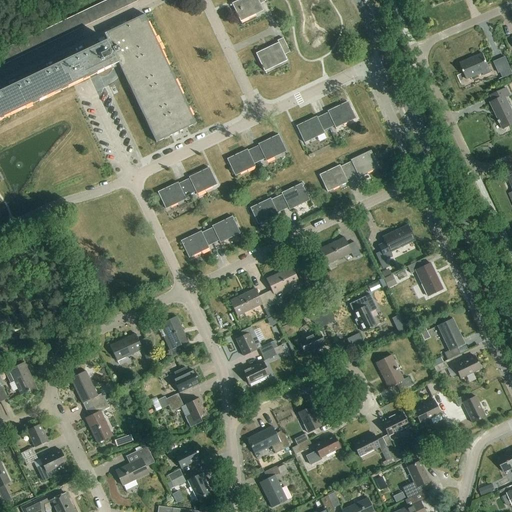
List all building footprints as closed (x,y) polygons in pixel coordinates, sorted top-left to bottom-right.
[(109,0),(101,4),(107,17),(123,9),(118,0),(109,0)] [(118,0),(123,9),(128,7),(124,0),(118,0)] [(240,0),(232,4),(241,22),(264,10),(261,4),(266,1),(265,0),(240,0)] [(101,19),(107,17),(101,4),(95,7),(101,19)] [(96,22),(101,19),(95,7),(90,9),(96,22)] [(91,24),(96,22),(90,9),(85,11),(91,24)] [(86,27),(91,24),(85,11),(80,14),(86,27)] [(80,29),(86,27),(80,14),(74,17),(80,29)] [(107,40),(0,90),(0,118),(118,63),(124,77),(156,143),(197,124),(144,15),(104,34),(107,40)] [(75,32),(80,29),(74,17),(69,19),(75,32)] [(70,34),(75,32),(69,19),(64,21),(70,34)] [(64,37),(70,34),(64,21),(58,24),(64,37)] [(59,39),(64,37),(58,24),(53,26),(59,39)] [(54,42),(59,39),(53,26),(48,29),(54,42)] [(49,44),(54,42),(48,29),(43,31),(49,44)] [(44,47),(49,44),(43,31),(38,34),(44,47)] [(39,49),(44,47),(38,34),(33,36),(39,49)] [(33,51),(39,49),(33,36),(27,39),(33,51)] [(284,37),(278,40),(279,42),(257,53),(263,66),(262,66),(263,68),(264,68),(265,71),(288,60),(285,53),(290,51),(284,37)] [(29,54),(33,51),(27,39),(22,41),(29,54)] [(23,56),(29,54),(22,41),(17,44),(23,56)] [(18,59),(23,56),(17,44),(12,46),(18,59)] [(12,61),(18,59),(12,46),(6,49),(12,61)] [(7,64),(12,61),(6,49),(1,51),(7,64)] [(483,54),(461,64),(464,73),(468,81),(484,73),(485,76),(492,73),(483,54)] [(511,73),(505,57),(493,62),(498,74),(500,73),(502,76),(503,79),(511,75),(511,73)] [(511,110),(506,97),(510,95),(507,89),(491,97),(493,102),(490,104),(503,130),(511,125),(511,110)] [(323,116),(329,129),(334,126),(335,129),(356,119),(348,102),(327,112),(328,113),(323,116)] [(323,132),(329,129),(323,116),(317,118),(317,117),(297,126),(305,143),(324,134),(323,132)] [(254,148),(260,162),(265,159),(267,162),(286,152),(278,135),(258,145),(259,146),(254,148)] [(254,165),(260,162),(254,148),(248,151),(248,150),(227,160),(235,177),(255,167),(254,165)] [(346,165),(352,178),(357,175),(358,178),(379,168),(371,151),(350,161),(351,162),(346,165)] [(346,181),(352,178),(346,165),(340,168),(339,166),(320,176),(327,192),(347,183),(346,181)] [(184,181),(190,194),(196,192),(197,195),(217,185),(209,168),(189,178),(190,179),(184,181)] [(185,197),(190,194),(184,181),(179,184),(178,183),(158,192),(166,209),(186,200),(185,197)] [(277,198),(283,211),(289,208),(290,210),(310,201),(302,184),(282,194),(283,195),(277,198)] [(277,213),(283,211),(277,198),(271,201),(271,199),(251,209),(258,225),(279,216),(277,213)] [(208,231),(214,243),(219,241),(220,244),(240,234),(232,218),(212,227),(213,229),(208,231)] [(379,245),(386,260),(393,257),(391,252),(416,240),(408,224),(383,236),(386,242),(379,245)] [(208,246),(214,243),(208,231),(202,234),(202,232),(181,242),(189,259),(209,249),(208,246)] [(354,258),(361,254),(355,242),(349,245),(345,237),(319,249),(327,265),(352,253),(354,258)] [(431,263),(423,267),(420,260),(408,266),(411,273),(416,271),(427,296),(443,289),(431,263)] [(391,265),(383,269),(386,276),(394,273),(391,265)] [(265,294),(271,306),(278,303),(275,294),(299,283),(292,267),(267,279),(272,290),(265,294)] [(391,275),(383,280),(388,289),(396,285),(391,275)] [(256,289),(230,301),(237,317),(262,305),(265,309),(271,306),(265,294),(259,296),(256,289)] [(369,295),(350,304),(363,332),(377,325),(371,312),(376,310),(369,295)] [(316,310),(324,326),(333,322),(326,306),(316,310)] [(318,329),(324,326),(316,310),(303,317),(315,323),(318,329)] [(79,317),(82,322),(90,318),(88,313),(79,317)] [(167,360),(171,358),(184,352),(181,346),(189,342),(177,317),(161,324),(167,336),(164,338),(170,351),(168,351),(169,354),(165,356),(167,360)] [(458,347),(466,343),(454,318),(438,326),(449,351),(445,353),(449,360),(461,354),(458,347)] [(273,349),(271,344),(260,348),(258,343),(259,343),(252,327),(241,333),(243,337),(236,340),(243,356),(259,349),(262,355),(273,349)] [(306,355),(325,345),(319,332),(299,341),(306,355)] [(353,345),(364,341),(361,333),(350,337),(353,345)] [(156,361),(151,351),(146,339),(139,342),(136,334),(109,346),(117,362),(142,350),(144,354),(143,355),(148,364),(156,361)] [(280,346),(273,349),(262,355),(265,361),(283,353),(280,346)] [(400,391),(412,385),(408,377),(404,380),(392,355),(376,363),(388,388),(396,384),(400,391)] [(461,379),(481,369),(474,355),(454,365),(461,379)] [(8,370),(9,370),(4,372),(10,384),(14,382),(21,396),(37,388),(24,362),(8,370)] [(250,385),(269,376),(263,362),(243,371),(250,385)] [(446,362),(434,367),(437,373),(449,368),(446,362)] [(185,368),(169,376),(171,381),(173,380),(180,394),(200,384),(193,370),(190,372),(189,370),(185,368)] [(87,410),(106,401),(102,394),(98,396),(86,371),(70,379),(82,404),(83,404),(87,410)] [(433,382),(438,394),(444,391),(439,379),(433,382)] [(432,397),(438,394),(433,382),(426,385),(432,397)] [(111,388),(104,392),(108,400),(115,397),(111,388)] [(169,406),(181,400),(178,394),(166,400),(165,396),(157,400),(155,398),(150,401),(155,412),(169,405),(169,406)] [(476,396),(467,401),(465,396),(455,401),(458,406),(463,404),(472,423),(486,417),(476,396)] [(186,406),(181,409),(191,428),(203,422),(201,418),(207,415),(199,399),(185,405),(186,406)] [(181,400),(169,406),(172,412),(184,406),(181,400)] [(421,424),(441,414),(434,400),(414,410),(421,424)] [(106,401),(87,410),(90,416),(85,419),(97,444),(113,436),(101,411),(109,408),(106,401)] [(308,433),(322,426),(312,407),(298,414),(308,433)] [(382,423),(388,435),(382,438),(395,463),(404,459),(401,454),(398,455),(389,436),(409,427),(402,413),(382,423)] [(35,447),(49,441),(41,425),(27,431),(35,447)] [(283,449),(290,445),(283,431),(276,434),(273,427),(247,439),(255,455),(272,447),(276,454),(284,450),(283,449)] [(298,445),(308,439),(306,434),(295,440),(298,445)] [(376,441),(373,434),(353,444),(360,457),(380,448),(381,450),(386,461),(382,463),(384,468),(395,463),(382,438),(376,441)] [(114,441),(116,448),(132,442),(130,435),(114,441)] [(311,465),(321,460),(321,459),(341,449),(334,435),(314,445),(317,451),(307,456),(311,465)] [(308,439),(298,445),(291,448),(294,455),(312,446),(308,439)] [(427,449),(424,442),(414,446),(417,453),(427,449)] [(125,456),(129,464),(116,471),(123,487),(149,475),(145,468),(156,463),(147,446),(125,456)] [(182,469),(202,459),(195,446),(175,455),(182,469)] [(24,461),(36,455),(33,448),(21,454),(24,461)] [(40,460),(43,465),(37,468),(43,482),(50,479),(48,473),(67,463),(61,450),(40,460)] [(511,452),(498,459),(505,472),(511,468),(511,452)] [(36,455),(24,461),(27,466),(39,460),(36,455)] [(416,455),(403,461),(407,468),(419,462),(416,455)] [(412,497),(425,491),(422,485),(430,481),(421,461),(419,462),(407,468),(414,483),(402,488),(407,499),(412,497)] [(0,487),(10,482),(1,462),(0,462),(0,487)] [(275,476),(280,474),(277,467),(264,473),(267,480),(259,483),(272,508),(288,500),(275,476)] [(168,476),(171,482),(183,476),(180,470),(168,476)] [(198,501),(212,494),(202,474),(188,481),(198,501)] [(171,482),(174,488),(186,482),(183,476),(171,482)] [(485,487),(479,490),(482,497),(488,495),(485,487)] [(3,495),(10,498),(13,493),(5,490),(3,495)] [(425,491),(412,497),(407,499),(404,500),(407,507),(396,511),(424,511),(420,502),(428,498),(425,491)] [(327,496),(333,509),(340,506),(334,493),(327,496)] [(55,511),(74,511),(66,494),(50,501),(55,511)] [(44,511),(45,504),(48,502),(45,496),(22,508),(23,511),(44,511)] [(334,511),(333,509),(327,496),(320,499),(325,508),(316,511),(334,511)] [(342,511),(373,511),(367,498),(342,510),(342,511)] [(5,504),(5,503),(0,504),(0,509),(1,511),(3,511),(11,509),(8,503),(5,504)]
